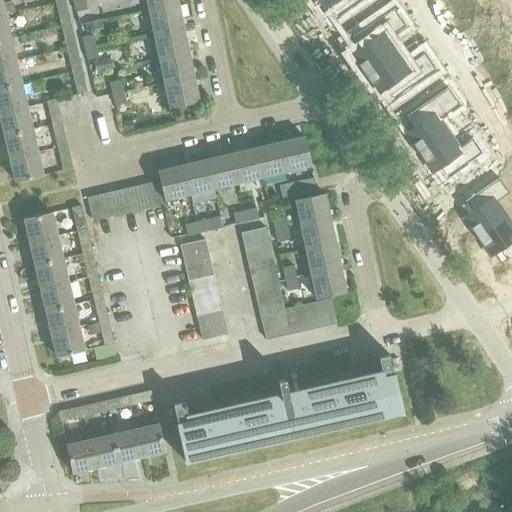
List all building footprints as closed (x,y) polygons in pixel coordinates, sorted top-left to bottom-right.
[(17,13),(14,0),(2,3),(1,0),(0,0),(0,16),(5,16),(17,13)] [(83,0),(78,0),(73,1),(76,13),(86,11),(83,0)] [(146,0),(149,10),(179,4),(178,0),(146,0)] [(313,0),(321,11),(330,6),(338,17),(362,0),(313,0)] [(56,4),(62,26),(72,24),(67,2),(56,4)] [(149,10),(154,35),(184,28),(179,4),(149,10)] [(360,49),(351,56),(365,75),(398,52),(389,38),(406,26),(394,9),(352,38),(360,49)] [(0,40),(10,38),(5,16),(0,16),(0,40)] [(102,22),(85,26),(87,35),(104,31),(102,22)] [(62,26),(67,49),(77,47),(72,24),(62,26)] [(154,35),(159,59),(189,53),(184,28),(154,35)] [(82,38),(85,49),(96,47),(93,35),(82,38)] [(0,40),(0,64),(16,61),(10,38),(0,40)] [(67,49),(72,71),(82,69),(77,47),(67,49)] [(96,47),(85,49),(88,61),(98,58),(96,47)] [(398,52),(365,75),(378,94),(387,88),(394,99),(436,70),(424,53),(407,65),(398,52)] [(159,59),(164,83),(194,77),(189,53),(159,59)] [(94,61),(96,71),(114,67),(112,57),(94,61)] [(0,64),(0,88),(21,83),(16,61),(0,64)] [(82,69),(72,71),(78,94),(88,92),(85,81),(82,69)] [(42,74),(25,76),(26,91),(44,90),(42,74)] [(194,77),(164,83),(170,109),(199,102),(194,77)] [(110,83),(113,95),(123,92),(120,81),(110,83)] [(0,88),(0,113),(27,107),(21,83),(0,88)] [(415,129),(406,135),(419,153),(449,133),(440,120),(460,105),(448,88),(407,117),(415,129)] [(123,92),(113,95),(116,106),(126,104),(123,92)] [(46,102),(52,124),(63,122),(57,99),(46,102)] [(0,113),(0,116),(5,136),(32,129),(27,107),(0,113)] [(52,124),(58,148),(69,145),(63,122),(52,124)] [(5,136),(10,159),(37,152),(32,129),(5,136)] [(449,133),(419,153),(432,172),(441,166),(448,177),(482,154),(472,139),(459,148),(449,133)] [(304,137),(279,143),(286,173),(311,167),(304,137)] [(279,143),(254,148),(261,178),(286,173),(279,143)] [(69,145),(58,148),(64,170),(75,168),(69,145)] [(254,148),(230,154),(237,184),(261,178),(254,148)] [(37,152),(10,159),(16,182),(43,175),(37,152)] [(230,154),(206,160),(213,189),(237,184),(230,154)] [(189,195),(213,189),(206,160),(182,165),(189,195)] [(189,195),(182,165),(158,171),(165,201),(189,195)] [(314,179),(288,184),(292,197),(317,191),(314,179)] [(473,213),(464,219),(477,237),(507,217),(496,202),(509,193),(499,179),(466,202),(473,213)] [(158,182),(123,190),(128,213),(163,205),(158,182)] [(292,197),(288,184),(279,186),(282,199),(292,197)] [(128,213),(123,190),(87,198),(93,222),(128,213)] [(295,200),(300,225),(330,218),(325,194),(295,200)] [(72,207),(78,231),(88,229),(82,204),(72,207)] [(257,209),(245,211),(248,222),(259,219),(257,209)] [(248,222),(245,211),(234,214),(236,224),(248,222)] [(24,219),(30,242),(57,236),(51,212),(24,219)] [(511,224),(507,217),(477,237),(491,257),(499,251),(506,261),(511,256),(511,224)] [(273,220),(275,231),(285,229),(283,218),(273,220)] [(300,225),(305,249),(336,242),(330,218),(300,225)] [(208,220),(197,223),(199,233),(210,231),(208,220)] [(199,233),(197,223),(185,225),(187,236),(199,233)] [(241,233),(244,246),(269,240),(266,228),(241,233)] [(78,231),(84,254),(93,252),(88,229),(78,231)] [(285,229),(275,231),(278,243),(288,241),(285,229)] [(30,242),(35,265),(62,259),(57,236),(30,242)] [(180,246),(183,258),(208,252),(205,240),(180,246)] [(244,246),(246,257),(272,251),(269,240),(244,246)] [(305,249),(311,273),(341,267),(336,242),(305,249)] [(300,246),(292,247),(296,269),(303,267),(300,246)] [(246,257),(249,269),(274,263),(272,251),(246,257)] [(84,254),(89,277),(99,275),(93,252),(84,254)] [(183,258),(186,270),(211,264),(208,252),(183,258)] [(35,265),(41,288),(68,282),(62,259),(35,265)] [(249,269),(252,281),(277,275),(274,263),(249,269)] [(186,270),(188,282),(213,276),(211,264),(186,270)] [(283,268),(286,280),(296,277),(294,265),(283,268)] [(341,267),(311,273),(317,299),(346,293),(341,267)] [(89,277),(94,300),(104,297),(99,275),(89,277)] [(252,281),(255,292),(280,286),(277,275),(252,281)] [(188,282),(191,293),(216,287),(213,276),(188,282)] [(296,277),(286,280),(289,291),(299,289),(296,277)] [(41,288),(46,310),(73,304),(68,282),(41,288)] [(255,292),(257,304),(282,298),(280,286),(255,292)] [(191,293),(193,305),(218,299),(216,287),(191,293)] [(94,300),(100,322),(109,320),(104,297),(94,300)] [(260,316),(272,313),(284,310),(285,310),(282,298),(257,304),(260,316)] [(193,305),(196,316),(221,310),(218,299),(193,305)] [(331,299),(285,310),(284,310),(289,335),(337,324),(331,299)] [(46,310),(51,333),(78,327),(73,304),(46,310)] [(196,316),(199,328),(224,323),(221,310),(196,316)] [(284,310),(272,313),(278,338),(289,335),(284,310)] [(272,313),(260,316),(266,340),(278,338),(272,313)] [(100,322),(105,345),(113,344),(115,343),(109,320),(100,322)] [(224,323),(199,328),(202,340),(226,335),(224,323)] [(78,327),(51,333),(57,357),(84,350),(78,327)] [(116,355),(113,344),(105,345),(94,347),(97,360),(116,355)] [(358,361),(362,380),(372,419),(403,412),(394,373),(389,354),(358,361)] [(282,398),(270,401),(279,440),(310,433),(301,394),(290,396),(286,379),(278,380),(282,398)] [(362,380),(332,387),(341,426),(372,419),(362,380)] [(332,387),(301,394),(310,433),(341,426),(332,387)] [(151,391),(129,396),(131,405),(153,400),(151,391)] [(129,396),(105,401),(107,411),(131,405),(129,396)] [(208,415),(209,415),(205,396),(173,403),(177,422),(186,462),(217,454),(208,415)] [(105,401),(82,407),(84,416),(107,411),(105,401)] [(270,401),(239,408),(248,447),(279,440),(270,401)] [(84,416),(82,407),(59,412),(61,421),(84,416)] [(239,408),(209,415),(208,415),(217,454),(248,447),(239,408)] [(158,424),(136,429),(142,457),(165,452),(158,424)] [(136,429),(113,435),(119,462),(142,457),(136,429)] [(113,435),(89,440),(95,468),(119,462),(113,435)] [(95,468),(89,440),(66,445),(72,473),(95,468)]
